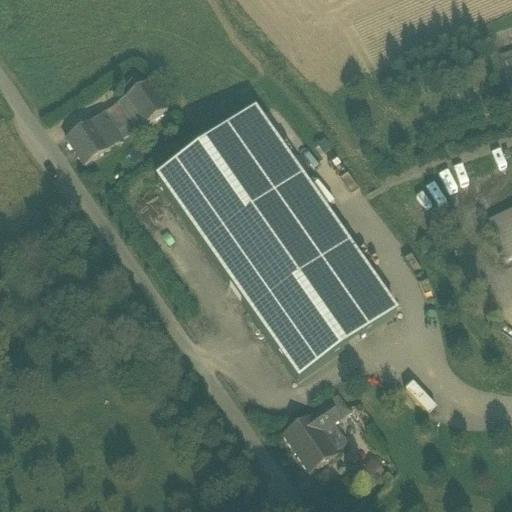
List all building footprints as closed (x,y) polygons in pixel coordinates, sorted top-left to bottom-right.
[(511,63),(502,66),(509,90),(511,88),(511,63)] [(148,87),(144,90),(135,76),(120,86),(129,100),(125,103),(144,130),(167,114),(148,87)] [(144,130),(125,103),(103,117),(122,144),(144,130)] [(255,116),(239,128),(327,254),(344,242),(255,116)] [(66,142),(85,169),(122,144),(103,117),(66,142)] [(239,128),(157,186),(297,385),(396,316),(344,242),(327,254),(239,128)] [(511,174),(451,200),(478,264),(511,249),(511,174)] [(339,425),(340,425),(351,418),(339,400),(329,407),(340,424),(339,425)] [(283,439),(309,478),(337,459),(335,456),(322,437),(334,428),(339,425),(340,424),(329,407),(283,439)] [(347,447),(334,428),(322,437),(335,456),(347,447)]
